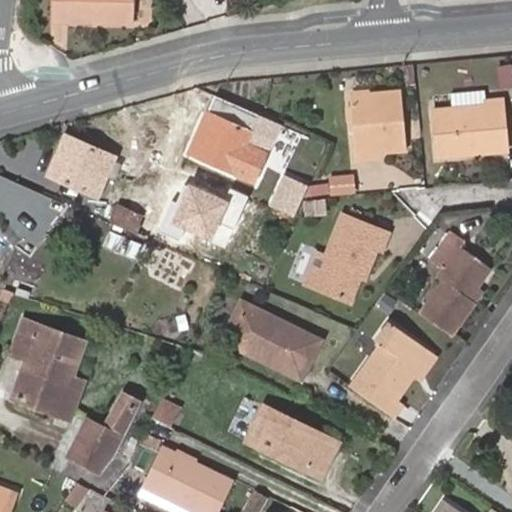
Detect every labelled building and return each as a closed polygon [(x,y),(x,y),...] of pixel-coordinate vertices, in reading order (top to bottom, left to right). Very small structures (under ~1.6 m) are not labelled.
[(52,0),(51,20),(133,23),(134,0),(52,0)] [(493,85),(511,85),(511,63),(494,62),(493,85)] [(448,105),(482,101),(482,97),(481,86),(446,90),(448,105)] [(405,147),(400,92),(349,97),(356,162),(372,160),(371,151),(405,147)] [(280,124),(215,95),(189,150),(254,179),(280,124)] [(490,143),(491,148),(506,146),(501,95),(482,97),(482,101),(448,105),(432,107),(437,154),(459,151),(458,146),(490,143)] [(66,134),(49,173),(98,195),(117,155),(66,134)] [(459,151),(491,148),(490,143),(458,146),(459,151)] [(288,173),(273,207),(294,216),(301,200),(309,182),(288,173)] [(359,190),(357,176),(337,179),(339,192),(359,190)] [(320,208),(319,198),(301,200),(303,210),(320,208)] [(111,221),(150,238),(157,221),(119,204),(111,221)] [(350,304),(360,282),(364,272),(371,275),(379,255),(383,256),(389,240),(345,221),(329,259),(315,290),(350,304)] [(418,304),(457,331),(481,296),(472,290),(491,262),(462,241),(465,236),(453,227),(432,255),(437,259),(428,274),(435,280),(418,304)] [(235,269),(253,277),(267,246),(248,238),(235,269)] [(305,286),(315,290),(329,259),(318,255),(305,286)] [(364,272),(360,282),(367,285),(371,275),(364,272)] [(231,340),(248,304),(239,300),(219,341),(275,367),(278,361),(231,340)] [(130,324),(133,314),(97,302),(94,313),(130,324)] [(323,339),(248,304),(231,340),(278,361),(275,367),(304,380),(323,339)] [(357,383),(398,412),(407,399),(400,394),(416,369),(420,364),(415,360),(427,341),(395,319),(381,339),(385,341),(357,383)] [(59,414),(73,375),(85,342),(26,321),(14,355),(28,361),(15,397),(59,414)] [(440,350),(427,341),(415,360),(420,364),(416,369),(423,375),(440,350)] [(86,381),(73,375),(59,414),(71,419),(86,381)] [(113,453),(141,402),(125,394),(107,428),(92,420),(73,457),(98,470),(113,453)] [(165,400),(156,416),(175,425),(183,409),(165,400)] [(253,439),(312,469),(327,437),(295,422),(298,416),(270,403),(253,439)] [(327,437),(312,469),(326,475),(344,438),(298,416),(295,422),(327,437)] [(149,483),(208,511),(220,511),(236,479),(166,445),(149,483)] [(75,506),(88,486),(78,481),(65,500),(75,506)] [(184,511),(208,511),(149,483),(144,492),(184,511)] [(17,492),(0,485),(0,491),(15,497),(17,492)] [(259,511),(268,498),(256,490),(241,511),(259,511)] [(0,491),(0,511),(9,511),(15,497),(0,491)] [(461,511),(442,498),(435,509),(438,511),(461,511)]
